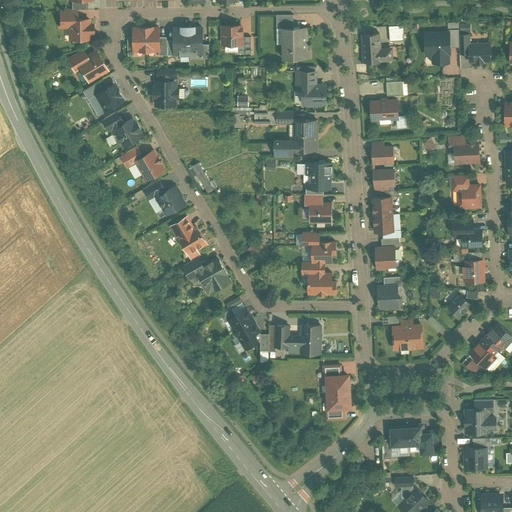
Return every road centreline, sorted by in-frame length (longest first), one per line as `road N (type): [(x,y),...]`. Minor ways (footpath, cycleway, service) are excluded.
road 1 (residential): [(362,306),(270,303),(253,294),(123,72),(112,36),(114,21),(129,10),(336,10)]
road 2 (tertiary): [(0,81),(93,259),(279,505)]
road 3 (residential): [(336,10),(362,306)]
road 4 (residential): [(511,77),(489,85),(483,104),(493,309)]
road 5 (residential): [(369,415),(279,505)]
